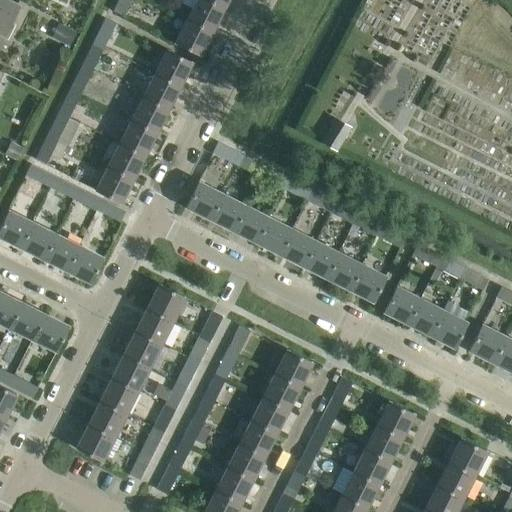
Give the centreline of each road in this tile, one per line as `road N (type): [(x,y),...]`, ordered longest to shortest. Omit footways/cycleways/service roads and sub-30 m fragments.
road 1 (residential): [(148,220),(256,0)]
road 2 (residential): [(355,321),(148,220)]
road 3 (residential): [(259,511),(355,321)]
road 4 (residential): [(22,463),(99,314)]
road 5 (residential): [(384,511),(456,372)]
